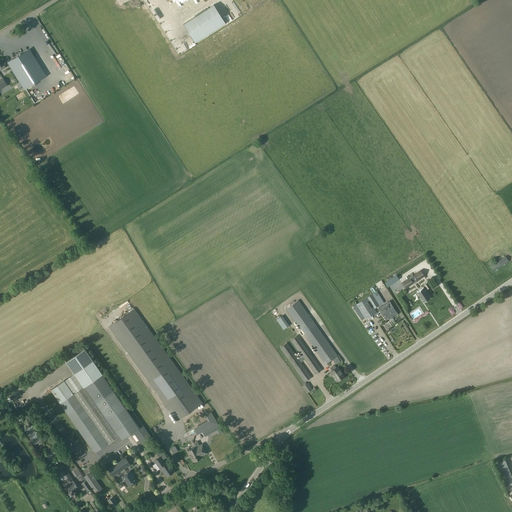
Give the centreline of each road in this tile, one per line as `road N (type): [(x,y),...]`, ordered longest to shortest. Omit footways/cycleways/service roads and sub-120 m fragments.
road 1 (tertiary): [(289,430),(511,280)]
road 2 (unknown): [(0,397),(33,391),(86,457),(133,446),(165,494)]
road 3 (unclassified): [(132,511),(248,449)]
